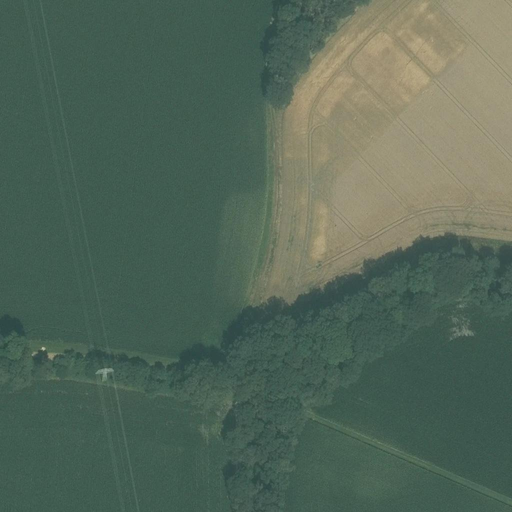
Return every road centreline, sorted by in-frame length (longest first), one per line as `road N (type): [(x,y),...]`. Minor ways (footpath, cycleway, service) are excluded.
road 1 (track): [(289,0),(273,40),(268,258),(234,361)]
road 2 (track): [(511,249),(474,240),(384,271),(234,361)]
road 3 (track): [(234,361),(236,511)]
